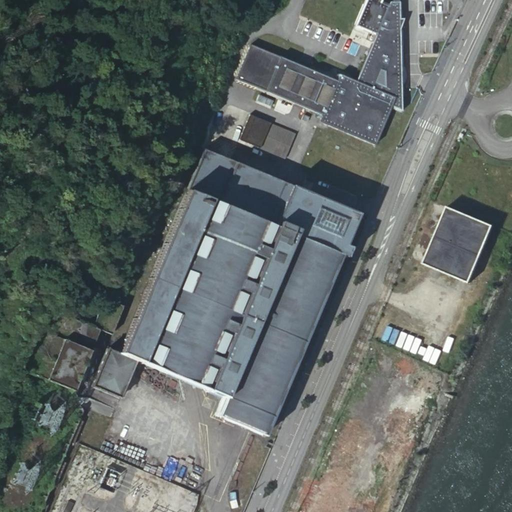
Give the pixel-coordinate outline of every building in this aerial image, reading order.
[(375,39),(355,84),(394,101),(390,111),(400,114),(400,6),(390,6),(389,8),(382,5),(383,2),(377,0),(367,0),(354,30),(375,39)] [(394,101),(355,84),(339,77),(338,81),(254,47),(239,81),(323,116),(320,124),(375,147),(390,111),(394,101)] [(239,138),(265,149),(274,127),(248,115),(239,138)] [(274,127),(265,149),(284,158),(294,135),(274,127)] [(189,175),(273,209),(283,184),(200,150),(189,175)] [(106,346),(91,382),(118,393),(133,357),(225,395),(218,414),(265,433),(357,214),(283,184),(273,209),(189,175),(119,351),(106,346)] [(447,207),(422,263),(469,284),(493,227),(447,207)] [(115,303),(117,299),(104,294),(91,323),(109,330),(119,305),(115,303)] [(46,307),(20,369),(73,391),(99,329),(46,307)]
